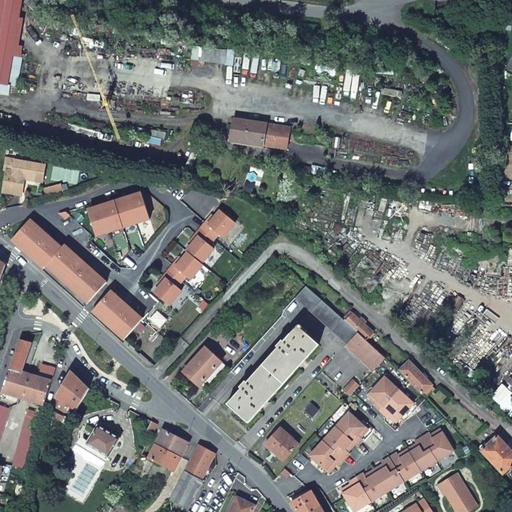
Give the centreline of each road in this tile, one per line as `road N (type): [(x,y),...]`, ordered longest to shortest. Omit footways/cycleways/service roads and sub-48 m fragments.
road 1 (residential): [(150,381),(269,253),(289,247),(511,431)]
road 2 (unknown): [(454,148),(233,97),(223,117),(196,125)]
road 3 (residential): [(9,322),(54,330),(100,385),(164,417),(190,419)]
road 4 (unknown): [(190,419),(289,326),(307,326),(341,357)]
road 5 (unknown): [(381,6),(456,64),(468,83),(469,127),(454,148)]
road 6 (secondary): [(26,271),(150,381)]
road 7 (residential): [(247,0),(353,16),(401,0)]
road 8 (unknown): [(238,462),(341,357)]
road 9 (unknown): [(277,496),(307,478),(339,483),(399,443)]
road 10 (secondary): [(190,419),(286,511)]
